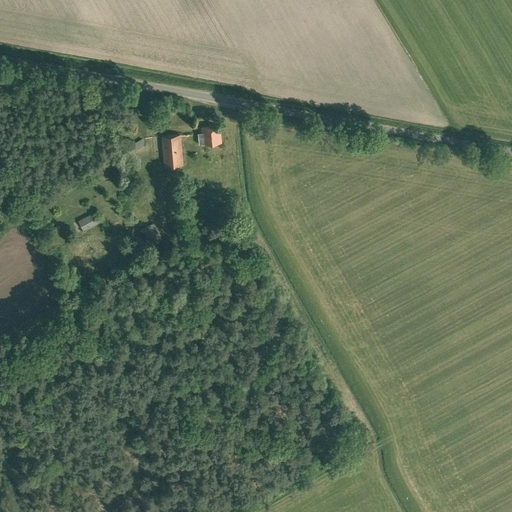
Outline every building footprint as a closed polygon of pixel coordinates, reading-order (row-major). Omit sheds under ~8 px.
[(199,143),(221,141),(220,126),(201,128),(202,132),(198,133),(199,143)] [(163,166),(183,164),(181,134),(161,135),(163,166)] [(138,149),(145,144),(142,138),(134,143),(138,149)] [(128,171),(141,163),(132,146),(118,154),(128,171)] [(83,231),(101,221),(95,211),(78,220),(83,231)] [(152,246),(163,239),(153,223),(142,229),(152,246)]
